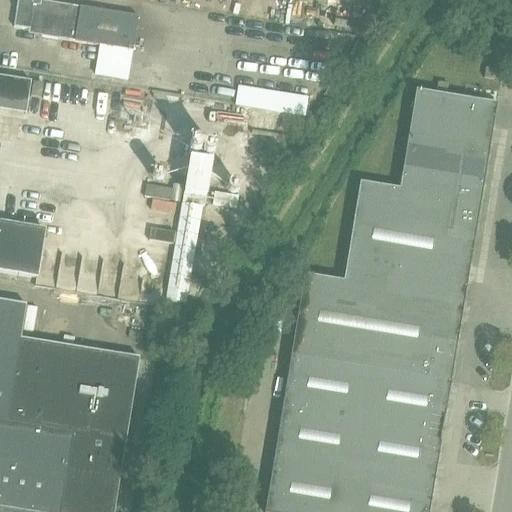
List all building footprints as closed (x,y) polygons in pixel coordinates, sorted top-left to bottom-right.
[(34,0),(17,0),(13,27),(42,32),(41,37),(133,52),(138,17),(34,0)] [(485,68),(484,78),(498,81),(500,70),(485,68)] [(448,84),(437,83),(436,93),(446,94),(448,84)] [(428,511),(450,383),(496,105),(415,91),(399,190),(359,183),(343,282),(304,276),(264,511),(428,511)] [(187,159),(190,160),(167,302),(186,305),(202,205),(208,206),(217,150),(189,145),(187,159)] [(211,205),(235,209),(237,196),(213,192),(211,205)] [(0,221),(0,272),(35,278),(43,229),(0,221)] [(114,511),(139,359),(20,339),(25,306),(0,302),(0,511),(114,511)]
